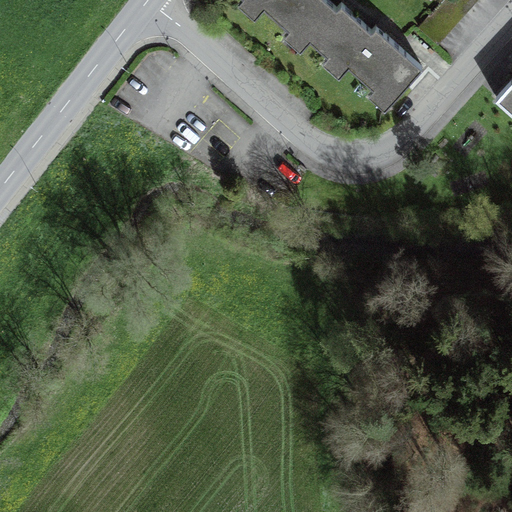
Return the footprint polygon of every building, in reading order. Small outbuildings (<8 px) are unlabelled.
[(238,0),(237,1),(255,17),(264,6),(288,28),(283,33),(285,34),(282,37),(296,50),(299,48),(300,49),(310,38),(338,7),(329,0),(238,0)] [(442,0),(435,8),(454,25),(477,0),(442,0)] [(343,2),(338,7),(310,38),(327,54),(322,59),(323,61),(321,63),(335,76),(337,74),(339,75),(348,65),(373,86),(367,92),(369,93),(367,95),(382,109),(422,65),(376,23),(372,28),(343,2)] [(435,8),(419,26),(439,43),(454,25),(435,8)] [(511,76),(495,95),(511,109),(511,76)]
